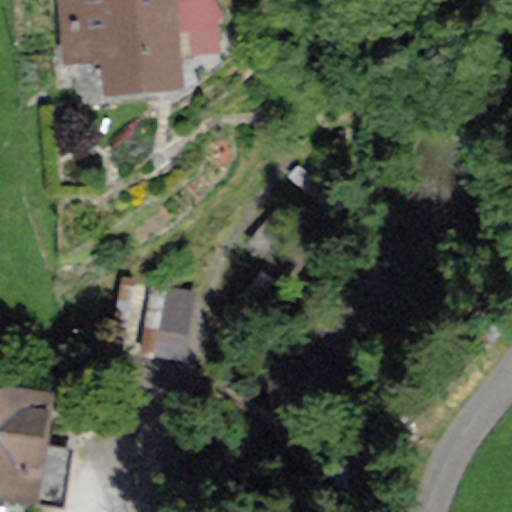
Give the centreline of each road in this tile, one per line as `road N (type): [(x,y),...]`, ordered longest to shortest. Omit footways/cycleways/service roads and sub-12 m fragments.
road 1 (unclassified): [(432,511),(477,417),(511,376)]
road 2 (residential): [(133,511),(166,383)]
